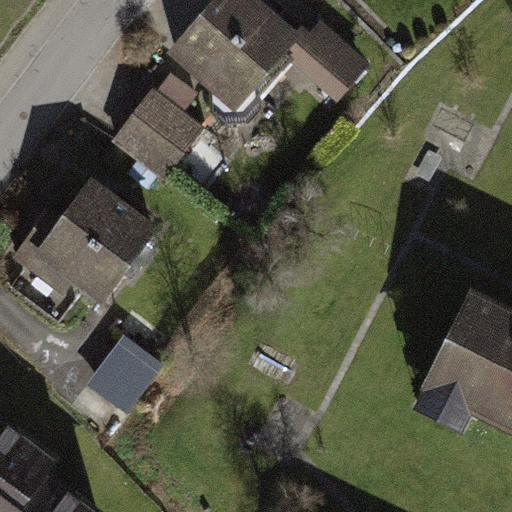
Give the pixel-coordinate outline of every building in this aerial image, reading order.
[(245,0),(232,0),(175,68),(258,138),(303,85),(342,118),(374,79),(322,35),(307,52),(245,0)] [(155,101),(121,151),(172,187),(207,137),(155,101)] [(94,194),(43,269),(110,314),(161,238),(94,194)] [(511,324),(480,308),(434,397),(449,405),(437,430),(475,450),(485,430),(511,444),(511,324)] [(116,359),(101,380),(143,410),(158,389),(116,359)] [(0,421),(0,511),(92,511),(61,489),(72,474),(0,421)]
